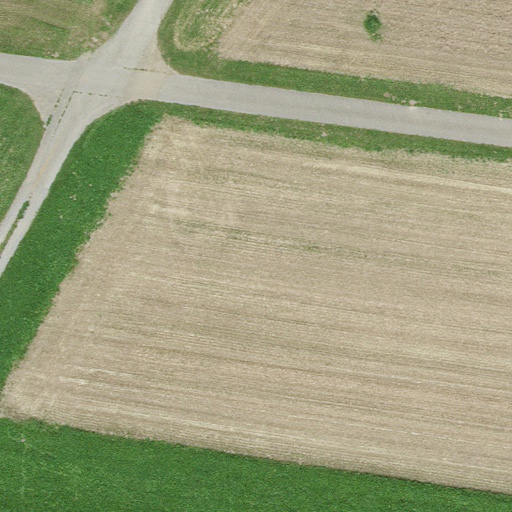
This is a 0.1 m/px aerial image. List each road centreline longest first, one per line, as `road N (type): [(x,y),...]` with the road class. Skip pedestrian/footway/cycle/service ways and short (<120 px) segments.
road 1 (unclassified): [(511,135),(0,68)]
road 2 (track): [(0,263),(104,80)]
